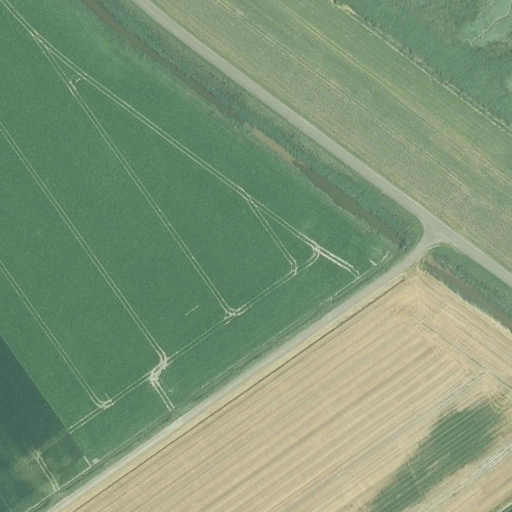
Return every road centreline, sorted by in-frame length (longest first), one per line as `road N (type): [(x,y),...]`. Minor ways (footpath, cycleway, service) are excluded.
road 1 (unclassified): [(54,511),(402,266),(439,226)]
road 2 (unclassified): [(439,226),(140,0)]
road 3 (track): [(511,195),(250,0)]
